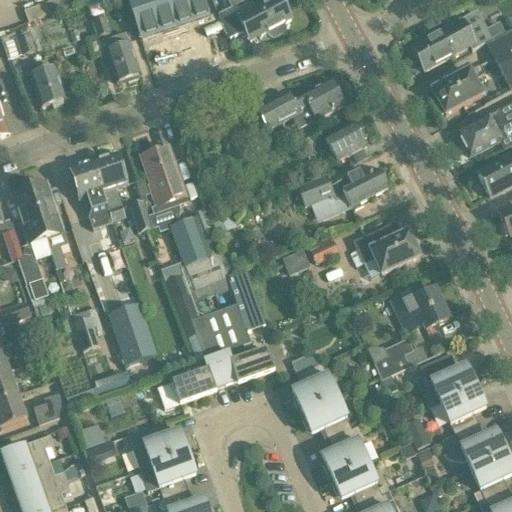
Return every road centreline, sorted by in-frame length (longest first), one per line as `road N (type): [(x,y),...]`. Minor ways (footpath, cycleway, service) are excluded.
road 1 (residential): [(0,162),(351,45)]
road 2 (residential): [(511,351),(351,45)]
road 3 (residential): [(230,511),(210,459),(217,427),(252,415),(277,431),(313,511)]
